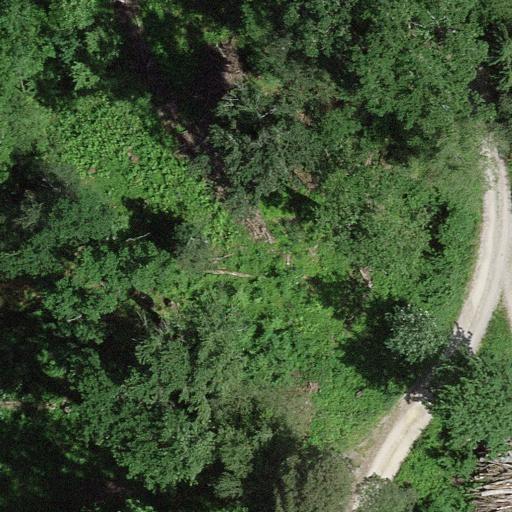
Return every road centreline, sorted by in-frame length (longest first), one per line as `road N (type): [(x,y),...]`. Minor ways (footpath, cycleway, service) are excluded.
road 1 (track): [(497,239),(458,354),(364,511)]
road 2 (track): [(497,239),(486,124),(443,0)]
